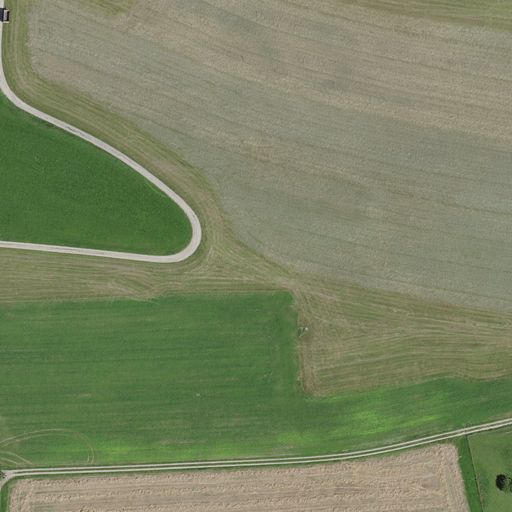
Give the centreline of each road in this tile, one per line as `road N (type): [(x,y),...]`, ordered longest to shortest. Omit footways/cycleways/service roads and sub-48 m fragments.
road 1 (track): [(511,421),(355,455),(0,476)]
road 2 (track): [(0,243),(174,259),(198,231),(194,216),(149,176),(10,95),(0,71)]
